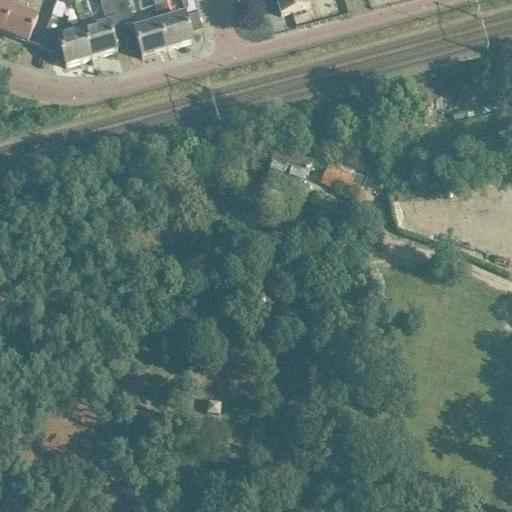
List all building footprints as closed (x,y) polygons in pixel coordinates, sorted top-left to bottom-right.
[(16,0),(0,0),(0,35),(2,36),(12,11),(16,2),(16,0)] [(98,0),(105,24),(117,20),(111,0),(98,0)] [(111,0),(117,20),(121,32),(132,29),(124,1),(123,0),(111,0)] [(151,0),(158,25),(167,54),(193,46),(184,17),(170,21),(164,0),(151,0)] [(275,0),(281,19),(310,10),(306,0),(341,0),(342,1),(344,0),(275,0)] [(12,11),(2,36),(27,46),(37,21),(24,15),(27,6),(16,2),(12,11)] [(83,34),(91,63),(117,55),(108,26),(95,30),(90,14),(79,18),(83,34)] [(142,61),(167,54),(158,25),(133,32),(142,61)] [(46,30),(39,51),(51,54),(60,52),(66,70),(91,63),(83,34),(58,41),(58,36),(59,35),(46,30)] [(270,175),(266,186),(286,193),(290,182),(305,186),(312,165),(275,153),(268,174),(270,175)] [(330,165),(320,187),(356,204),(362,191),(380,194),(378,168),(367,169),(367,181),(355,176),(330,165)] [(458,464),(469,415),(456,412),(446,462),(458,464)]
